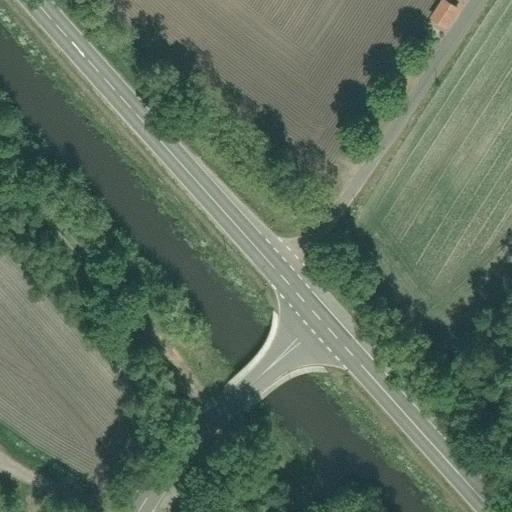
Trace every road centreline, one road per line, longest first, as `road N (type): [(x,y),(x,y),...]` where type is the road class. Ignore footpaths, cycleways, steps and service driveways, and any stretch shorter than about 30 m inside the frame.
road 1 (tertiary): [(324,321),(35,0)]
road 2 (tertiary): [(324,321),(198,432),(137,511)]
road 3 (tertiary): [(490,511),(324,321)]
